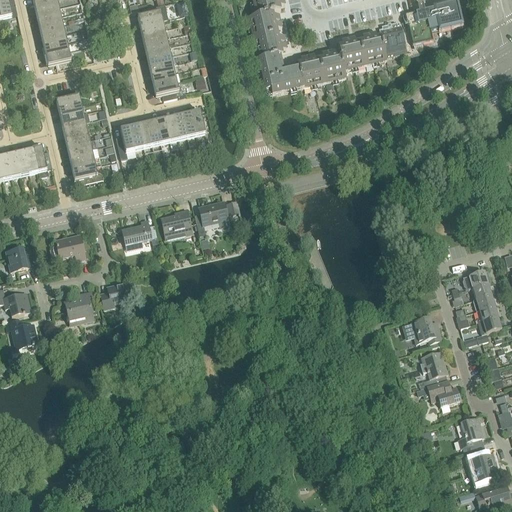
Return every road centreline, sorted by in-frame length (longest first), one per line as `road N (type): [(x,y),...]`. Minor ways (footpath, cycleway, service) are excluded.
road 1 (residential): [(511,459),(489,409),(473,402),(438,274),(511,246)]
road 2 (tertiary): [(510,45),(314,160)]
road 3 (tertiary): [(314,160),(410,129),(511,67)]
road 4 (tertiary): [(263,171),(224,0)]
road 5 (tertiary): [(94,210),(263,171)]
road 6 (residential): [(94,210),(106,266),(99,275),(43,289),(46,314)]
